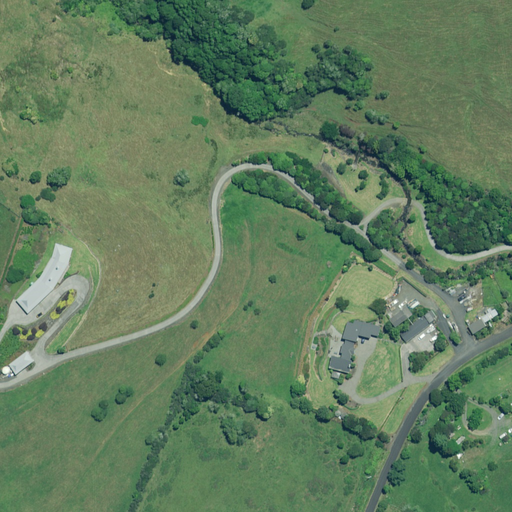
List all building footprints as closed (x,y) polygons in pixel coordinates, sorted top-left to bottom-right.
[(16,300),(29,313),(54,290),(71,265),(74,249),(57,244),(51,259),(41,277),(16,300)] [(414,315),(408,307),(394,317),(390,313),(387,315),(397,327),(414,315)] [(436,319),(430,312),(414,326),(413,323),(400,334),(408,343),(436,319)] [(487,326),(482,319),(470,327),(474,334),(487,326)] [(329,369),(352,374),(355,361),(354,361),(360,336),(371,338),(372,335),(380,336),(382,327),(355,321),(354,324),(348,322),(344,339),(346,339),(345,344),(343,344),(341,353),(343,354),(342,358),(332,355),(329,369)] [(35,362),(27,352),(10,364),(17,375),(35,362)]
